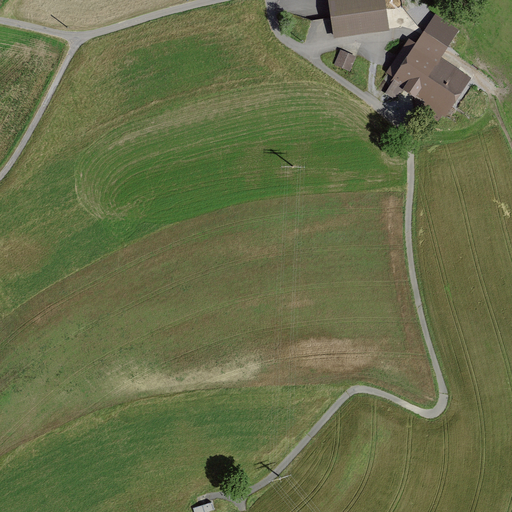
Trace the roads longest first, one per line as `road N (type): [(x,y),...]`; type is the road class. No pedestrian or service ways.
road 1 (unclassified): [(0,176),(75,39)]
road 2 (unclassified): [(75,39),(226,0)]
